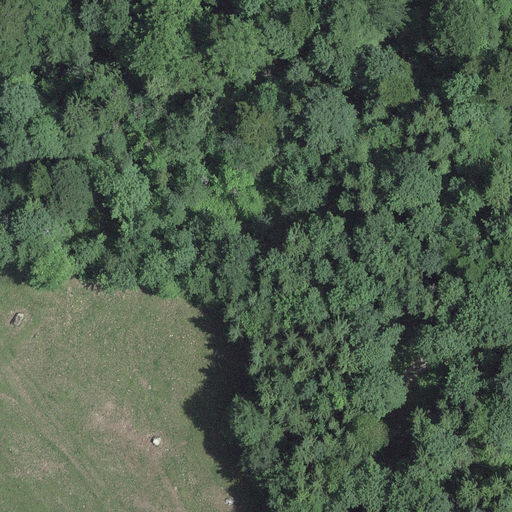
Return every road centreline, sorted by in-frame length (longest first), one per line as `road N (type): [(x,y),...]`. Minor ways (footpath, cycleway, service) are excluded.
road 1 (track): [(413,511),(408,387),(436,345),(484,369),(511,412)]
road 2 (track): [(0,349),(121,511)]
